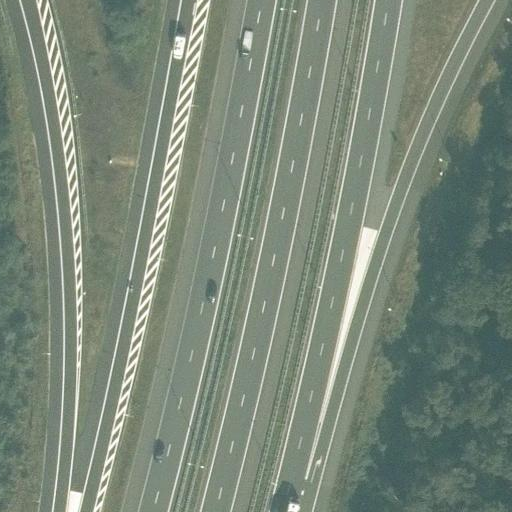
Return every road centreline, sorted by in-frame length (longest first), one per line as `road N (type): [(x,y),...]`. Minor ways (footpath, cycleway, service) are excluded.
road 1 (motorway): [(260,0),(149,511)]
road 2 (motorway): [(216,511),(294,175),(324,0)]
road 3 (motorway): [(195,0),(92,511)]
road 4 (motorway): [(291,482),(420,140),(486,0)]
road 5 (motorway): [(45,0),(75,189),(77,390),(64,511)]
road 6 (motorway): [(291,482),(369,145),(391,0)]
